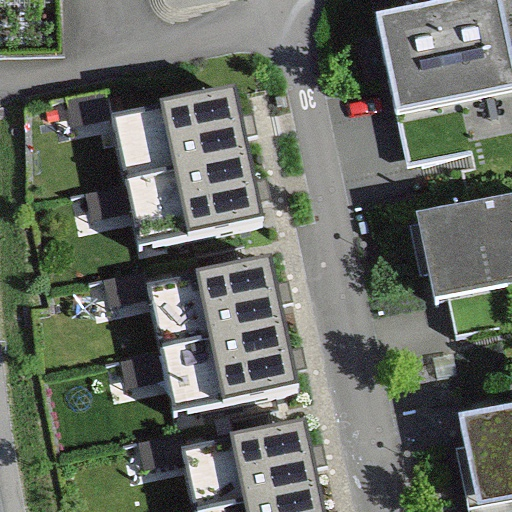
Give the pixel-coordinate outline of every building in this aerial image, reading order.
[(481,8),(376,31),(398,129),(511,101),(511,61),(499,4),(481,8)] [(71,133),(115,124),(110,99),(65,108),(71,133)] [(124,194),(249,168),(242,135),(236,105),(111,131),(124,194)] [(139,262),(263,237),(255,198),(249,168),(124,194),(139,262)] [(511,210),(416,230),(419,244),(434,316),(451,312),(511,299),(511,210)] [(161,363),(285,339),(278,302),(272,274),(148,298),(149,304),(161,363)] [(148,298),(144,278),(103,286),(109,313),(149,304),(148,298)] [(173,427),(298,403),(291,367),(285,339),(161,363),(173,427)] [(511,511),(511,421),(460,432),(476,511),(511,511)] [(184,469),(192,511),(272,511),(318,502),(311,467),(305,438),(183,464),(184,469)] [(184,469),(183,464),(179,442),(141,450),(146,477),(184,469)] [(320,511),(318,502),(272,511),(320,511)]
